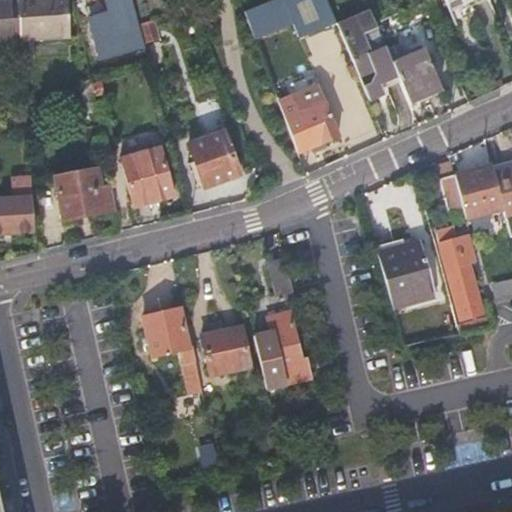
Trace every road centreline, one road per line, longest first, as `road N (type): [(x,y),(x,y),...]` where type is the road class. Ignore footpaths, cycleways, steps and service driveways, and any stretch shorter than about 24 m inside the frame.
road 1 (residential): [(511,104),(247,219),(0,282)]
road 2 (residential): [(41,511),(0,327)]
road 3 (residential): [(511,475),(343,511)]
